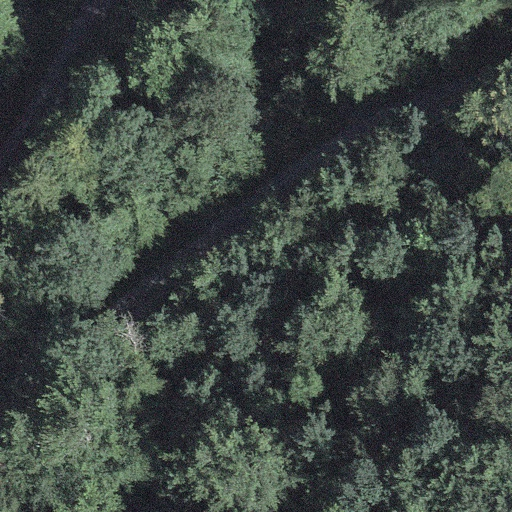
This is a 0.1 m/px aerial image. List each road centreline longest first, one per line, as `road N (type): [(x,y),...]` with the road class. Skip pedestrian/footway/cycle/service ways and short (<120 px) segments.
road 1 (track): [(0,421),(38,376),(344,143),(409,110),(511,78)]
road 2 (track): [(112,0),(34,163),(0,194)]
